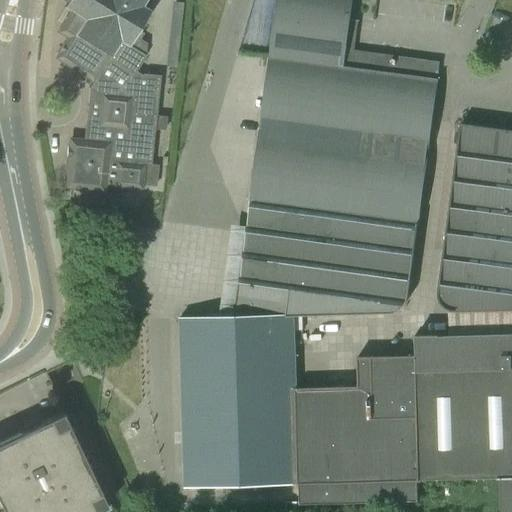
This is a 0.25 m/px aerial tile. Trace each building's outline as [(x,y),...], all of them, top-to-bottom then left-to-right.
[(60,0),(66,4),(64,8),(69,11),(56,33),(65,39),(57,52),(60,63),(91,84),(88,89),(99,96),(97,126),(89,125),(87,140),(75,139),(67,145),(63,182),(70,191),(105,194),(105,187),(134,190),(143,183),(145,166),(151,166),(160,76),(142,74),(141,76),(136,72),(145,56),(146,44),(139,40),(143,34),(138,31),(150,12),(142,7),(146,0),(60,0)] [(277,0),(270,55),(234,317),(296,317),(387,314),(394,313),(399,311),(403,308),(407,303),(408,297),(438,81),(343,68),(352,0),(277,0)] [(511,311),(511,131),(460,124),(437,294),(438,299),(440,304),(442,308),(446,311),(449,312),(455,313),(511,311)] [(184,488),(300,485),(297,388),(296,317),(234,317),(179,319),(184,488)] [(420,481),(500,479),(511,478),(511,333),(415,336),(416,356),(420,481)] [(300,485),(420,481),(416,356),(357,358),(358,386),(297,388),(300,485)] [(0,442),(0,504),(2,510),(1,511),(100,511),(109,508),(63,412),(39,424),(40,425),(20,435),(20,433),(0,442)] [(511,511),(511,478),(500,479),(500,511),(511,511)]
